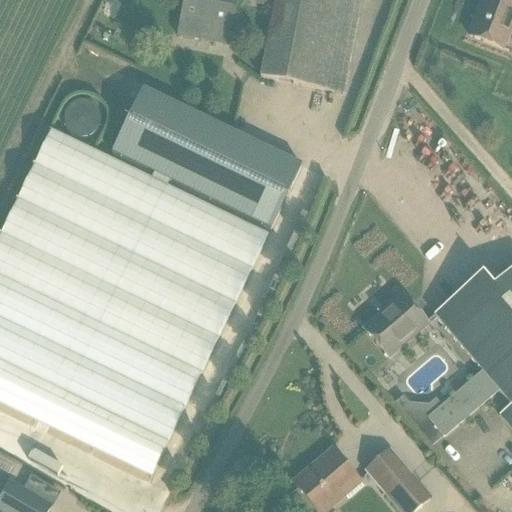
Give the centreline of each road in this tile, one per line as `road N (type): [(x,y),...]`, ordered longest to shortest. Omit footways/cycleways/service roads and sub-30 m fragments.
road 1 (unclassified): [(186,511),(297,303),(425,0)]
road 2 (unknown): [(364,146),(486,262)]
